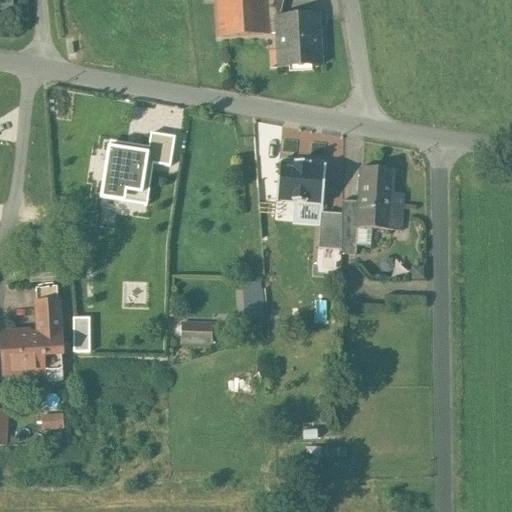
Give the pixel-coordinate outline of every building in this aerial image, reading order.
[(220,0),(222,37),(268,35),(265,0),(220,0)] [(317,17),(277,20),(281,70),(321,67),(317,17)] [(106,148),(97,200),(124,204),(126,193),(140,196),(147,154),(106,148)] [(320,167),(279,165),(277,198),(283,198),(281,227),(315,229),(317,201),(318,201),(320,167)] [(394,171),(361,169),(359,203),(357,230),(401,233),(403,196),(392,195),(394,171)] [(359,203),(342,203),(341,257),(355,257),(356,248),(356,247),(357,230),(359,203)] [(57,289),(36,290),(39,337),(41,337),(60,336),(57,289)] [(89,321),(73,321),(73,343),(89,343),(89,342),(89,321)] [(212,328),(181,327),(181,346),(211,347),(212,328)] [(39,337),(18,338),(18,335),(2,337),(5,375),(42,373),(41,337),(39,337)] [(60,336),(41,337),(42,373),(44,372),(63,371),(60,336)] [(89,343),(73,343),(73,354),(93,354),(94,342),(89,342),(89,343)]
